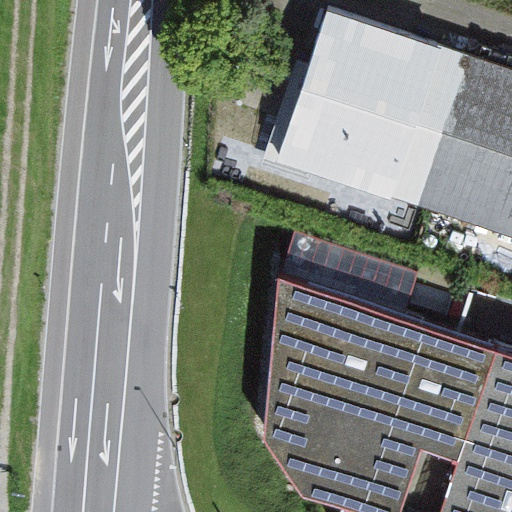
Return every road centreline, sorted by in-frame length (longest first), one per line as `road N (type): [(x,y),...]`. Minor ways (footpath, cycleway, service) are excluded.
road 1 (secondary): [(140,0),(100,511)]
road 2 (track): [(0,392),(26,0)]
